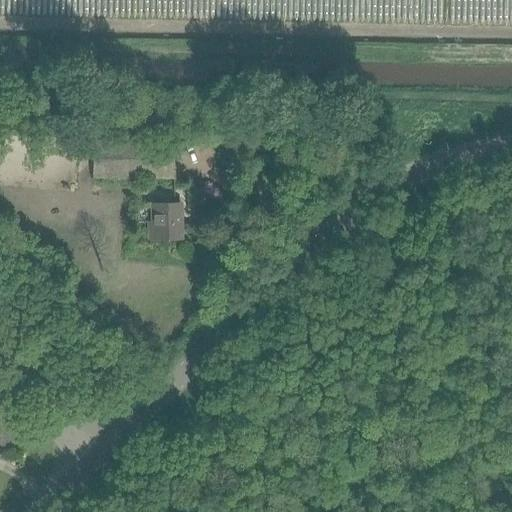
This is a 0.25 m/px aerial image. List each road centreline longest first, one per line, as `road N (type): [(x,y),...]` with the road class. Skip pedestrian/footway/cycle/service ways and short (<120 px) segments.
road 1 (tertiary): [(94,453),(350,214),(425,171),(477,152),(511,150)]
road 2 (tertiary): [(94,453),(0,349)]
